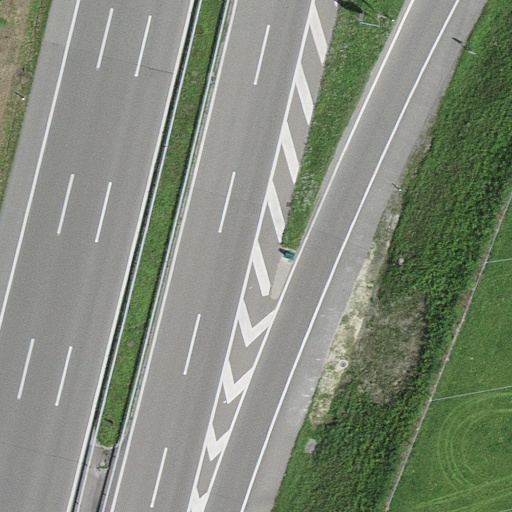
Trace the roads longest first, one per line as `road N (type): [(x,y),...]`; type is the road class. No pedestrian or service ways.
road 1 (motorway): [(226,511),(324,251),(439,0)]
road 2 (motorway): [(134,0),(10,511)]
road 3 (motorway): [(156,511),(275,0)]
